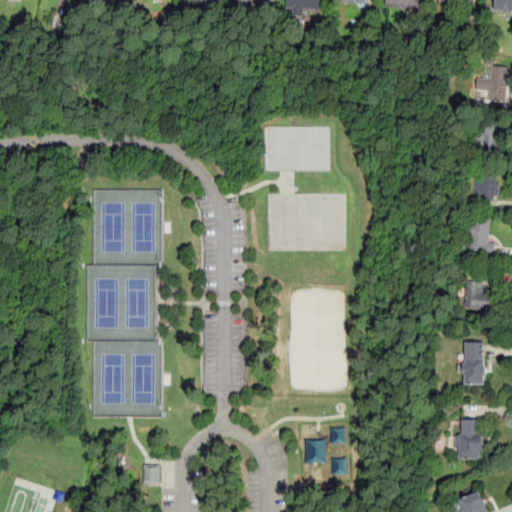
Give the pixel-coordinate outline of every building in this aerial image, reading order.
[(286,0),(286,8),(321,8),(321,0),(286,0)] [(386,0),(386,9),(419,9),(419,0),(386,0)] [(511,0),(495,0),(495,11),(511,11),(511,0)] [(487,99),(506,101),(510,66),(491,64),(487,99)] [(502,151),(502,117),(479,117),(479,151),(502,151)] [(500,170),(474,170),(474,198),(500,198),(500,170)] [(493,253),(493,217),(470,217),(470,253),(493,253)] [(485,310),(488,281),(463,278),(461,308),(485,310)] [(485,385),(485,341),(463,341),(463,385),(485,385)] [(483,419),(459,419),(459,460),(483,460),(483,419)] [(161,483),(160,466),(145,466),(146,484),(161,483)] [(489,511),(483,493),(453,503),(455,511),(489,511)]
